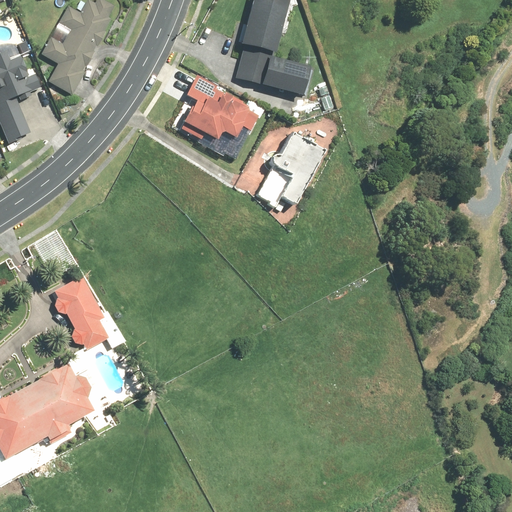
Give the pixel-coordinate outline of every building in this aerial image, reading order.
[(106,33),(101,31),(111,9),(91,0),(86,0),(80,15),(67,9),(59,26),(68,30),(62,45),(48,39),(40,56),(56,64),(47,85),(71,96),(94,46),(99,48),(106,33)] [(287,0),(250,0),(238,46),(242,47),(234,79),(299,97),(307,68),(270,58),(271,54),(272,54),(287,0)] [(8,42),(0,46),(0,99),(0,100),(0,129),(8,145),(30,134),(13,101),(39,88),(31,72),(24,75),(8,42)] [(215,87),(195,76),(183,96),(193,102),(185,115),(184,115),(179,123),(213,142),(217,134),(220,134),(232,140),(238,127),(249,132),(257,117),(246,111),(247,108),(240,104),(241,103),(229,97),(229,98),(214,90),(215,87)] [(326,85),(316,88),(324,112),(334,109),(326,85)] [(322,152),(288,133),(278,152),(273,152),(270,153),(267,154),(265,153),(262,159),(264,160),(264,163),(265,167),(268,170),(255,197),(256,197),(267,203),(265,205),(273,209),(278,199),(293,207),(322,152)] [(102,318),(80,277),(52,292),(55,299),(54,299),(52,307),(55,314),(63,315),(64,315),(72,330),(71,330),(69,338),(73,344),(81,346),(84,351),(107,339),(97,321),(102,318)] [(5,396),(0,398),(0,484),(15,476),(5,459),(43,437),(48,445),(70,433),(65,425),(90,411),(83,399),(87,397),(89,388),(84,379),(75,376),(71,378),(64,365),(58,368),(57,367),(33,380),(34,381),(6,397),(5,396)]
